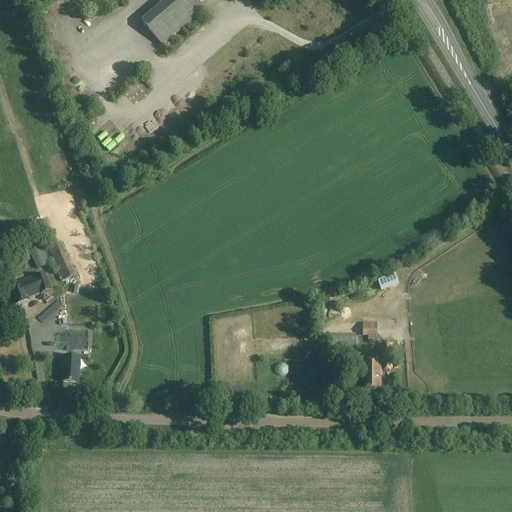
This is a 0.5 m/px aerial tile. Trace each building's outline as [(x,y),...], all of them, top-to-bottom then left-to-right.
[(205,9),(200,3),(196,0),(166,0),(141,22),(162,46),(205,9)] [(67,45),(58,50),(60,54),(69,49),(67,45)] [(66,65),(75,60),(72,55),(63,60),(66,65)] [(41,246),(32,250),(41,268),(49,265),(41,246)] [(25,258),(10,263),(12,267),(14,267),(15,269),(28,264),(25,258)] [(19,287),(9,290),(15,305),(28,301),(27,297),(41,292),(41,294),(51,291),(45,273),(34,277),(34,276),(18,282),(19,287)] [(395,275),(377,283),(381,292),(398,284),(395,275)] [(358,323),(357,337),(377,337),(377,324),(358,323)] [(330,334),(330,350),(356,350),(356,334),(330,334)] [(361,380),(363,380),(363,393),(381,393),(381,376),(382,376),(382,370),(390,370),(390,360),(392,360),(392,345),(381,345),(380,360),(361,360),(361,380)] [(80,370),(81,357),(62,356),(61,371),(63,371),(62,382),(79,383),(79,370),(80,370)]
